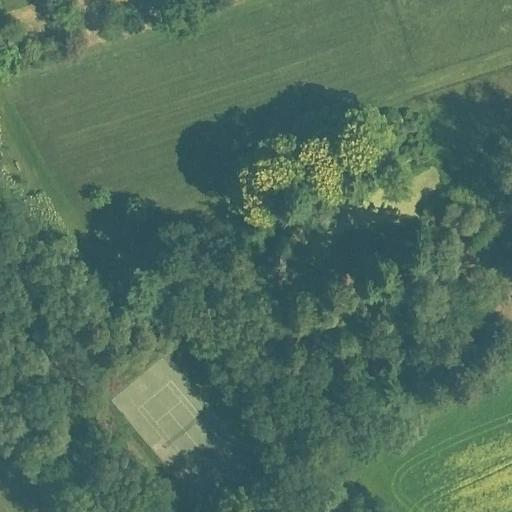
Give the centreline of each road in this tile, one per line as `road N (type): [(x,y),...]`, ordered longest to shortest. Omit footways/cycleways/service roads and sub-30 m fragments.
road 1 (track): [(154,316),(190,344),(212,383),(298,441),(350,511)]
road 2 (track): [(511,55),(335,118)]
